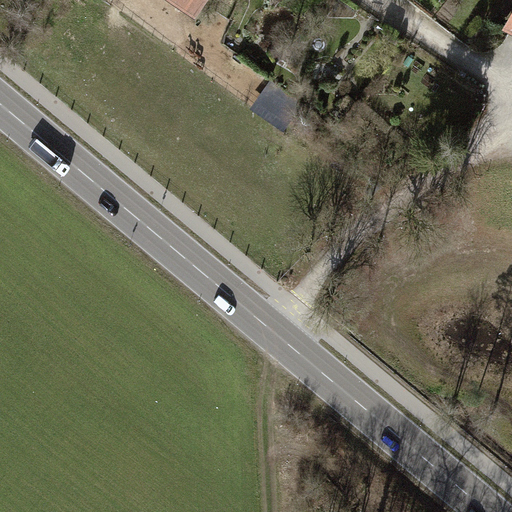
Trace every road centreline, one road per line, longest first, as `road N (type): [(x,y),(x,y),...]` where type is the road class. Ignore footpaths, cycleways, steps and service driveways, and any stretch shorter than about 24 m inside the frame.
road 1 (primary): [(0,97),(274,332)]
road 2 (primary): [(489,511),(274,332)]
road 3 (track): [(274,332),(284,511)]
